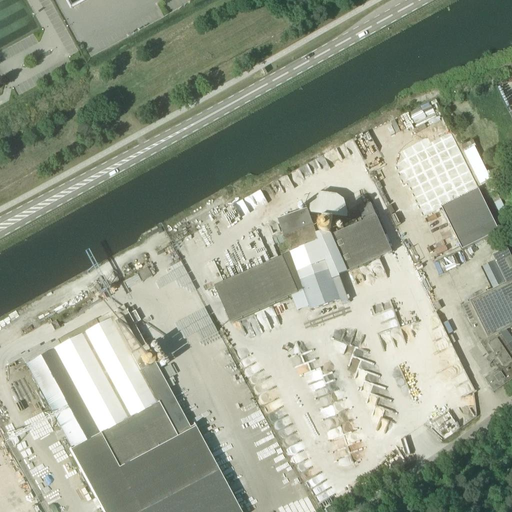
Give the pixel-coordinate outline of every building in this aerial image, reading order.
[(65,0),(70,9),(85,0),(65,0)] [(453,136),(428,147),(454,202),(479,190),(453,136)] [(462,146),(465,152),(477,147),(474,141),(462,146)] [(479,190),(454,202),(441,208),(462,250),(499,233),(479,190)] [(501,200),(506,210),(511,206),(511,197),(511,195),(501,200)] [(340,297),(342,304),(348,302),(339,276),(348,273),(348,272),(392,253),(372,203),(358,209),(364,223),(331,236),(331,234),(333,217),(322,215),(320,233),(317,234),(308,210),(278,220),(290,254),(215,287),(230,323),(292,296),(297,312),(340,297)] [(511,380),(511,350),(508,345),(500,333),(511,327),(511,257),(508,249),(493,256),(506,284),(461,306),(478,340),(489,356),(488,357),(492,363),(493,362),(498,370),(485,379),(494,392),(511,380)] [(217,339),(219,339),(203,302),(188,309),(194,325),(205,320),(208,327),(211,325),(217,339)] [(23,365),(102,511),(240,511),(165,371),(169,369),(134,305),(127,309),(124,304),(85,325),(87,330),(23,365)]
